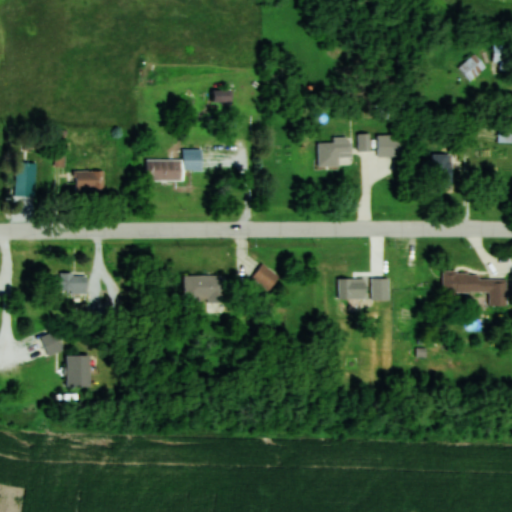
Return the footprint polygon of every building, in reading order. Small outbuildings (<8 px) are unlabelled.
[(510,43),(493,43),(493,70),(510,70),(510,43)] [(486,67),(474,52),(457,67),(470,81),(486,67)] [(368,148),(368,134),(358,134),(358,148),(368,148)] [(403,134),(377,134),(377,156),(403,156),(403,134)] [(317,165),(351,165),(351,136),(332,136),(332,142),(317,142),(317,165)] [(432,187),(452,187),(452,152),(432,152),(432,187)] [(145,180),(182,180),(182,159),(145,159),(145,180)] [(15,196),(35,196),(35,162),(15,162),(15,196)] [(104,170),(73,170),(73,190),(104,190),(104,170)] [(279,276),(263,263),(249,279),(266,293),(279,276)] [(488,292),(488,305),(507,305),(507,278),(479,278),(479,272),(444,271),(443,291),(488,292)] [(87,275),(62,275),(62,290),(87,290),(87,275)] [(225,275),(183,275),(183,301),(225,301),(225,275)] [(365,299),(365,278),(338,277),(337,298),(365,299)] [(49,356),(63,349),(55,330),(40,337),(49,356)] [(66,387),(90,387),(90,359),(66,359),(66,387)]
